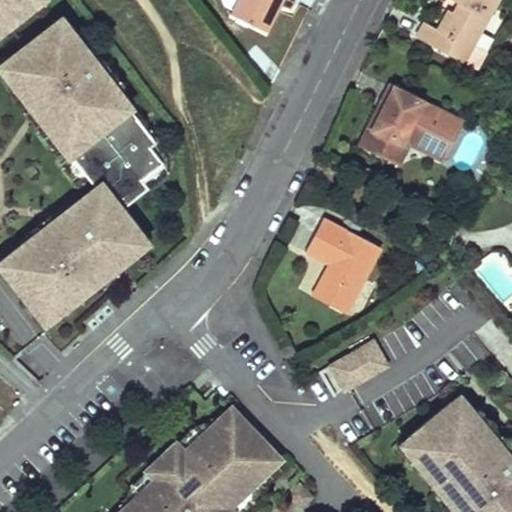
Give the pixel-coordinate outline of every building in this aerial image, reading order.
[(0,0),(0,31),(41,0),(0,0)] [(263,30),(278,0),(220,0),(223,5),(231,9),(229,13),(263,30)] [(451,0),(458,4),(464,7),(459,17),(453,14),(443,33),(437,30),(424,23),(416,37),(464,63),(497,0),(451,0)] [(459,17),(464,7),(458,4),(453,14),(459,17)] [(443,33),(453,14),(447,12),(437,30),(443,33)] [(127,109),(108,85),(104,87),(93,72),(96,69),(75,41),(73,42),(57,20),(3,61),(24,89),(15,95),(27,111),(30,109),(55,142),(51,145),(63,161),(67,158),(93,192),(73,207),(75,210),(37,239),(33,234),(20,244),(27,253),(6,270),(20,289),(14,294),(35,322),(46,314),(49,318),(74,299),(71,295),(89,281),(93,285),(119,265),(111,255),(135,237),(116,212),(144,191),(136,181),(157,165),(145,149),(151,144),(126,111),(127,109)] [(463,121),(388,84),(380,101),(384,104),(362,148),(391,162),(402,140),(410,144),(443,161),(463,121)] [(384,104),(380,101),(358,146),(362,148),(384,104)] [(399,166),(410,144),(402,140),(391,162),(399,166)] [(379,249),(322,219),(304,252),(328,264),(334,267),(331,273),(326,270),(312,296),(345,314),(379,249)] [(331,273),(334,267),(328,264),(326,270),(331,273)] [(369,340),(325,366),(341,394),(387,366),(369,340)] [(511,511),(511,462),(458,397),(393,447),(446,511),(511,511)] [(223,511),(256,482),(250,475),(273,453),(252,430),(246,436),(225,414),(184,452),(176,443),(146,470),(155,480),(120,511),(223,511)] [(256,482),(279,460),(273,453),(250,475),(256,482)]
